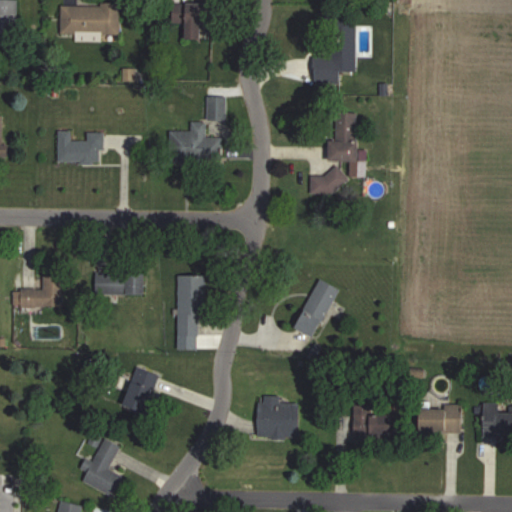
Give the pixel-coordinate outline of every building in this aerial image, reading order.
[(18,0),(0,0),(0,44),(19,44),(18,0)] [(122,5),(62,4),(62,36),(121,37),(122,5)] [(175,23),(189,24),(188,41),(205,41),(206,6),(175,5),(175,23)] [(336,72),(358,72),(358,15),(328,15),(328,36),(336,36),(336,72)] [(228,97),(210,97),(210,119),(228,119),(228,97)] [(360,113),(338,113),(338,140),(332,140),(331,161),(360,162),(360,113)] [(5,144),(5,115),(0,114),(0,157),(11,157),(11,144),(5,144)] [(225,138),(208,137),(208,122),(193,122),(193,132),(181,132),(181,158),(224,159),(225,138)] [(61,164),(105,164),(105,133),(89,133),(89,141),(74,141),(74,131),(61,131),(61,164)] [(147,296),(147,272),(97,272),(97,296),(147,296)] [(209,275),(181,275),(181,337),(201,337),(201,312),(209,312),(209,275)] [(64,307),(64,276),(44,276),(44,288),(15,289),(15,307),(64,307)] [(341,287),(320,278),(301,328),(321,336),(341,287)] [(126,406),(148,415),(158,390),(168,394),(173,382),(141,369),(126,406)] [(283,397),(261,396),(260,437),(301,438),(302,402),(283,402),(283,397)] [(465,405),(446,405),(446,409),(423,409),(423,433),(465,433),(465,405)] [(487,435),(511,435),(511,410),(487,410),(487,435)] [(359,411),(357,436),(404,439),(406,415),(359,411)] [(96,462),(88,458),(83,470),(88,472),(83,482),(116,497),(127,473),(113,466),(123,446),(107,439),(96,462)] [(59,511),(82,511),(84,505),(62,500),(59,511)]
